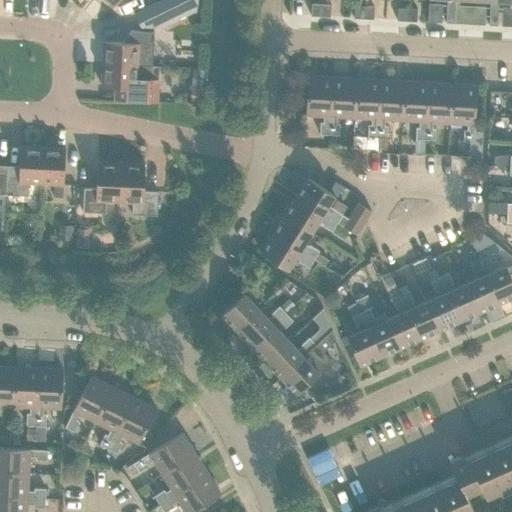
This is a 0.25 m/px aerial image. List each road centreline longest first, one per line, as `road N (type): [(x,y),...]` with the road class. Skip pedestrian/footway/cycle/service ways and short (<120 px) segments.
road 1 (residential): [(251,460),(511,342)]
road 2 (residential): [(511,50),(274,40)]
road 3 (residential): [(167,345),(268,160)]
road 4 (residential): [(268,160),(62,119)]
road 5 (residential): [(383,197),(392,185),(449,188),(454,210),(384,242),(372,222)]
road 6 (unclassified): [(167,345),(97,323),(0,318)]
road 7 (unclassified): [(251,460),(203,377),(167,345)]
road 8 (residential): [(62,119),(55,37),(0,28)]
road 9 (residential): [(383,197),(308,157),(268,160)]
road 10 (residential): [(268,160),(274,40)]
